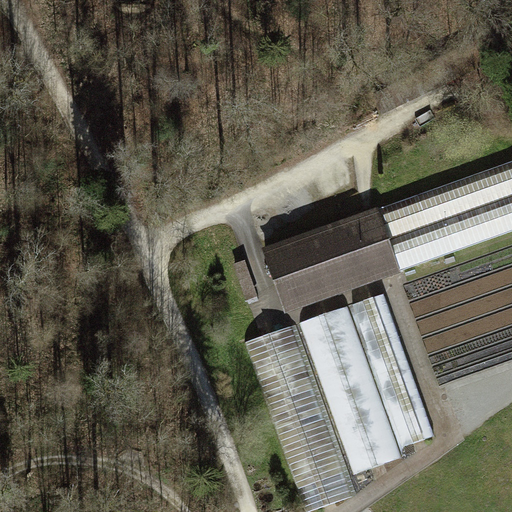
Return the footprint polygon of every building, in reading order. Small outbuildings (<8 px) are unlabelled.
[(511,229),(511,160),(376,210),(376,212),(396,267),(397,271),(511,229)] [(376,212),(263,253),(272,277),(280,275),(290,305),(396,267),(376,212)] [(384,293),(353,304),(405,445),(436,434),(384,293)] [(347,305),(299,323),(354,475),(402,458),(347,305)] [(292,323),(242,342),(304,511),(307,511),(354,495),(292,323)]
